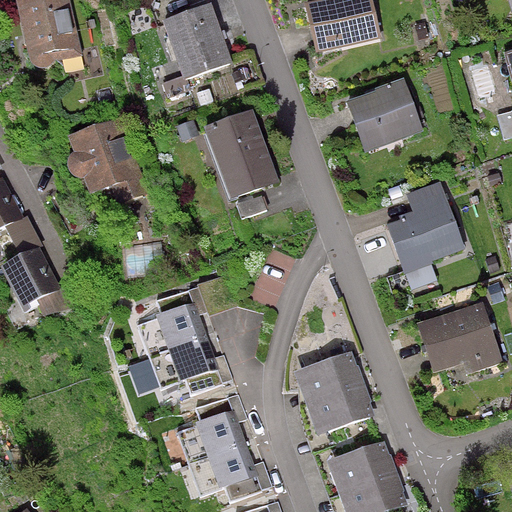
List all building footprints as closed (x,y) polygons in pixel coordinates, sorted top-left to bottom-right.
[(69,0),(21,0),(18,1),(33,66),(37,69),(41,71),(46,71),(52,70),(55,67),(57,62),(82,56),(69,0)] [(371,0),(320,0),(302,4),(313,54),(380,41),(371,0)] [(213,8),(165,24),(182,75),(161,82),(167,102),(190,94),(186,82),(233,66),(213,8)] [(425,24),(413,26),(415,40),(427,38),(425,24)] [(511,52),(503,55),(511,87),(511,112),(496,117),(504,143),(511,140),(511,52)] [(375,94),(345,104),(362,154),(421,133),(402,80),(374,90),(375,94)] [(254,112),(206,130),(233,203),(281,185),(254,112)] [(119,121),(70,139),(75,153),(71,156),(68,161),(67,166),(67,170),(68,175),(74,182),(78,184),(82,185),(85,185),(91,201),(116,192),(121,205),(146,197),(119,121)] [(1,180),(0,180),(0,233),(23,220),(1,180)] [(438,184),(404,197),(410,213),(397,218),(399,224),(385,229),(402,275),(464,252),(438,184)] [(264,197),(237,206),(243,221),(269,212),(264,197)] [(161,244),(125,248),(129,280),(165,275),(161,244)] [(38,252),(4,268),(25,309),(58,292),(38,252)] [(206,314),(197,288),(155,303),(160,315),(151,318),(154,325),(138,331),(147,357),(205,337),(198,317),(206,314)] [(481,304),(414,326),(430,375),(466,363),(470,374),(501,364),(481,304)] [(188,395),(230,380),(221,354),(213,357),(206,337),(147,358),(157,384),(173,378),(176,386),(184,383),(188,395)] [(348,354),(291,375),(314,438),(370,418),(348,354)] [(247,422),(238,396),(197,410),(201,422),(192,425),(195,433),(179,439),(188,465),(246,444),(239,425),(247,422)] [(381,444),(324,464),(340,511),(390,511),(403,508),(381,444)] [(229,502),(271,488),(262,462),(254,465),(247,445),(188,465),(198,492),(214,486),(217,493),(225,491),(229,502)]
